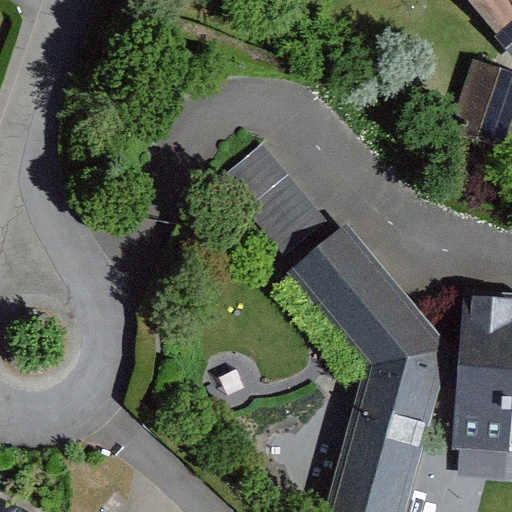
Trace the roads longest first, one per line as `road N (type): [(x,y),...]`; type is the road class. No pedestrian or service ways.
road 1 (residential): [(0,268),(56,274),(90,310),(96,333),(87,380),(72,399),(27,419),(0,416)]
road 2 (residential): [(0,170),(55,0)]
